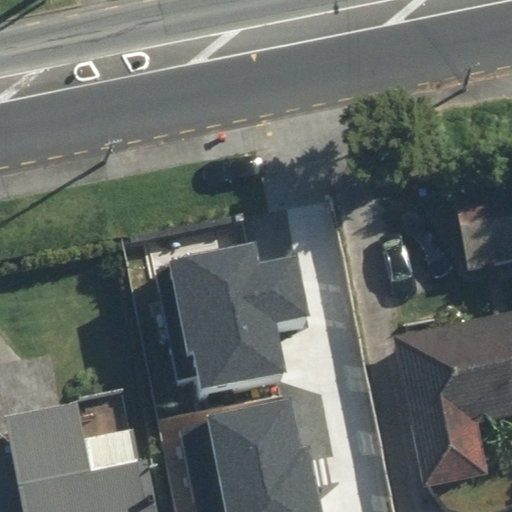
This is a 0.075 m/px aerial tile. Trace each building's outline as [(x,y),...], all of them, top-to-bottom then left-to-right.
[(511,168),(460,178),(476,270),(511,263),(511,168)] [(202,371),(205,391),(288,378),(280,325),(311,320),(302,259),(262,265),(259,241),(155,256),(174,376),(202,371)] [(511,321),(398,341),(424,481),(496,467),(487,418),(511,413),(511,321)] [(322,511),(311,450),(293,454),(283,403),(184,421),(200,511),(322,511)] [(84,405),(8,424),(30,511),(172,511),(160,464),(102,479),(84,405)]
